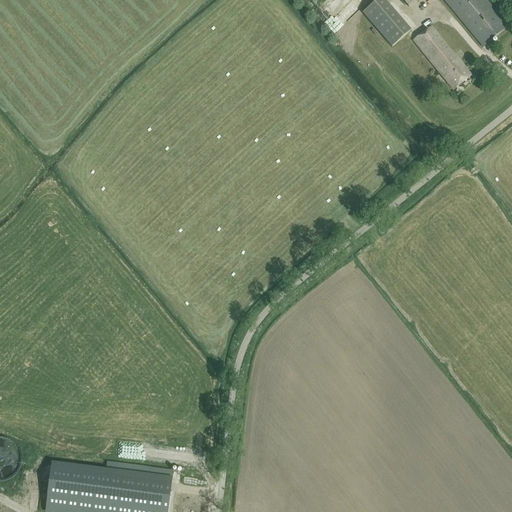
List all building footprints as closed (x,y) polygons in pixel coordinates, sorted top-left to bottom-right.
[(325,17),(341,0),(322,0),(315,8),(325,17)] [(411,31),(384,0),(377,0),(362,13),(392,47),(411,31)] [(508,27),(485,0),(443,0),(483,47),(508,27)] [(470,76),(431,27),(414,41),(453,90),(470,76)] [(172,479),(173,472),(152,469),(151,477),(172,479)] [(54,511),(167,511),(170,492),(168,491),(170,483),(106,475),(105,483),(50,476),(46,511),(54,511)]
